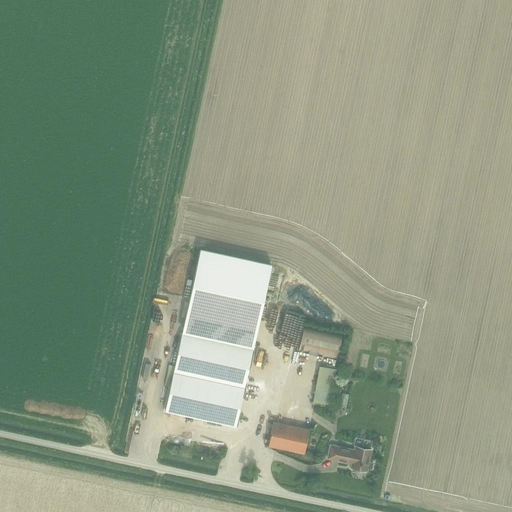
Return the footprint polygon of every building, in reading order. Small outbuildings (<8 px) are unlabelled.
[(182,331),(182,333),(253,348),(254,345),(272,263),(200,248),(188,306),(182,331)] [(305,326),(299,351),(308,353),(308,354),(317,356),(337,360),(343,335),(305,326)] [(173,377),(165,411),(236,427),(253,348),(182,333),(175,366),(169,365),(167,375),(173,377)] [(312,405),(327,407),(328,404),(330,405),(337,369),(319,366),(312,405)] [(286,449),(302,453),(305,454),(310,428),(274,420),(268,445),(286,449)] [(331,445),(328,458),(348,462),(348,461),(352,462),(351,467),(367,470),(368,468),(372,469),(373,463),(369,462),(372,450),(356,447),(354,452),(351,451),(351,449),(331,445)]
